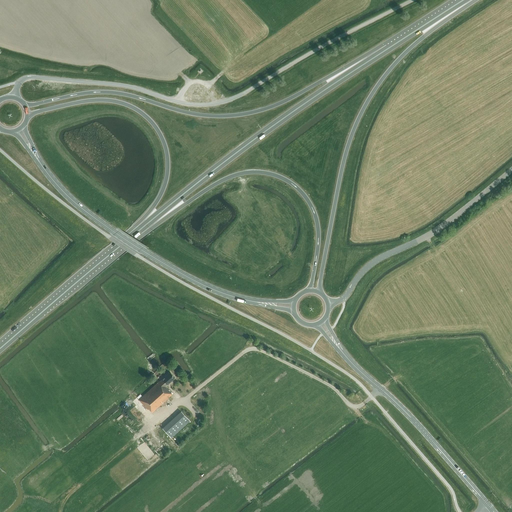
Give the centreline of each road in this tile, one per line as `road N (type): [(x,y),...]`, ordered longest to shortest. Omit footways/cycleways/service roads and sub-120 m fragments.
road 1 (unclassified): [(14,97),(29,76),(216,104),(413,0)]
road 2 (trunk): [(396,43),(254,112),(203,115),(107,92),(24,106)]
road 3 (trunk): [(319,291),(347,145),(364,106),(408,49),(476,0)]
road 4 (trunk): [(131,236),(236,152),(396,43)]
road 5 (trunk): [(131,236),(226,178),(268,173),(299,190),(314,214),(309,289)]
road 6 (trunk): [(27,116),(103,100),(152,122),(166,149),(167,176),(116,248)]
road 7 (primary): [(264,303),(204,285),(139,248),(90,215),(41,165)]
road 8 (unclassified): [(511,169),(446,224),(374,261),(344,298),(327,302)]
road 9 (primary): [(487,504),(342,353)]
road 10 (trunk): [(0,349),(116,248)]
road 11 (track): [(186,358),(158,349),(130,381),(128,391),(154,421)]
road 12 (track): [(149,426),(62,511)]
